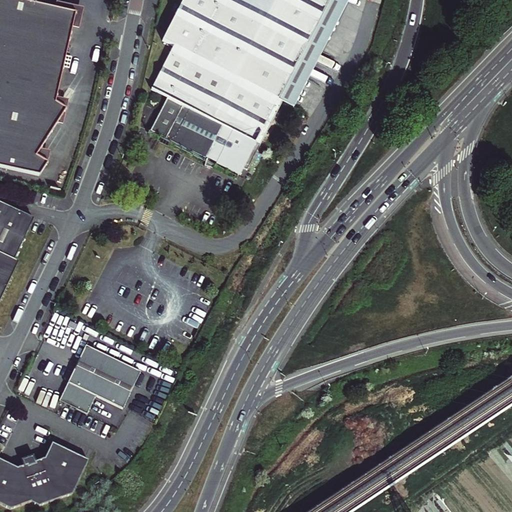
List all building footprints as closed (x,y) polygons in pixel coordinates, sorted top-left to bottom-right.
[(0,0),(0,167),(40,176),(45,164),(34,156),(63,109),(51,103),(71,13),(37,5),(38,0),(0,0)] [(152,129),(167,136),(240,174),(244,167),(248,169),(282,102),(278,100),(278,99),(329,0),(183,0),(162,42),(173,48),(152,90),(168,98),(152,129)] [(329,0),(278,99),(294,106),(349,0),(329,0)] [(0,304),(21,262),(17,260),(36,219),(0,202),(0,304)] [(78,325),(69,321),(67,327),(75,331),(78,325)] [(140,373),(84,347),(59,402),(62,404),(64,405),(86,415),(95,397),(122,410),(140,373)] [(50,446),(42,462),(33,465),(15,472),(0,464),(0,508),(8,511),(9,511),(29,504),(37,508),(70,498),(86,463),(50,446)]
